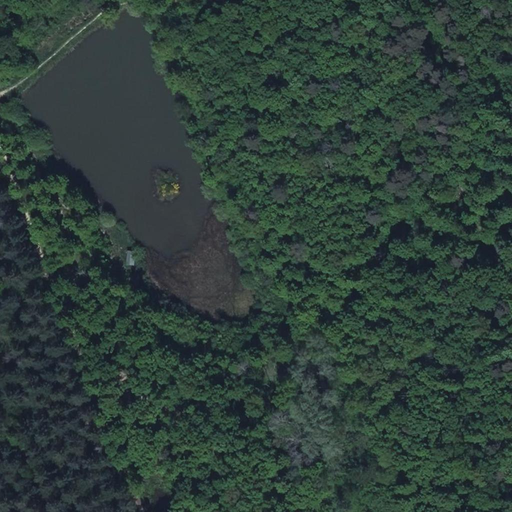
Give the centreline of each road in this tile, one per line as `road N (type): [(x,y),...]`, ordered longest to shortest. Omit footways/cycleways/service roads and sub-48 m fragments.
road 1 (track): [(0,149),(142,511)]
road 2 (track): [(511,235),(441,160),(362,0)]
road 3 (track): [(110,0),(0,95)]
